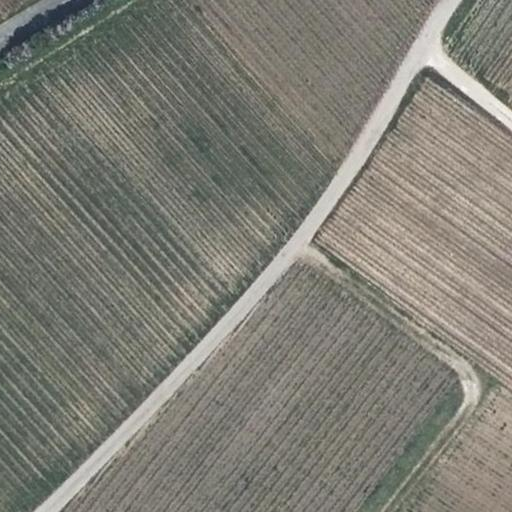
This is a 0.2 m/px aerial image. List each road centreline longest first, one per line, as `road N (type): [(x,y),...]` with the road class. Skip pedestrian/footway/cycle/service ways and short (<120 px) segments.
road 1 (track): [(48,511),(296,250),(456,0)]
road 2 (track): [(296,250),(459,362),(472,385),(448,431),(385,511)]
